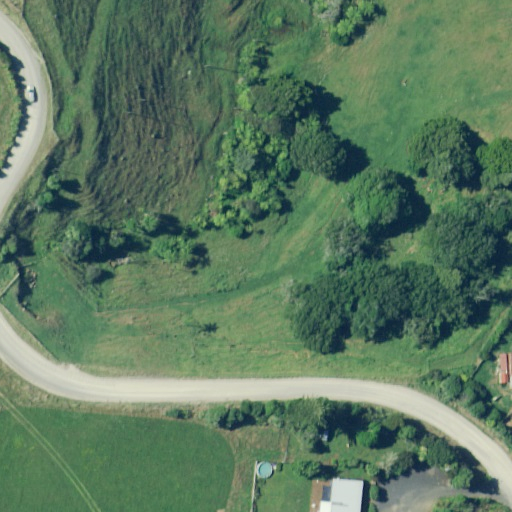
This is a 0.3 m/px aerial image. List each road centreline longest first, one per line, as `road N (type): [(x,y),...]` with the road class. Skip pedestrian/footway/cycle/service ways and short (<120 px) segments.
road 1 (unclassified): [(0,339),(30,361),(85,377),(365,383),(465,429),(511,494)]
road 2 (unclassified): [(0,10),(14,25),(40,92),(0,192)]
